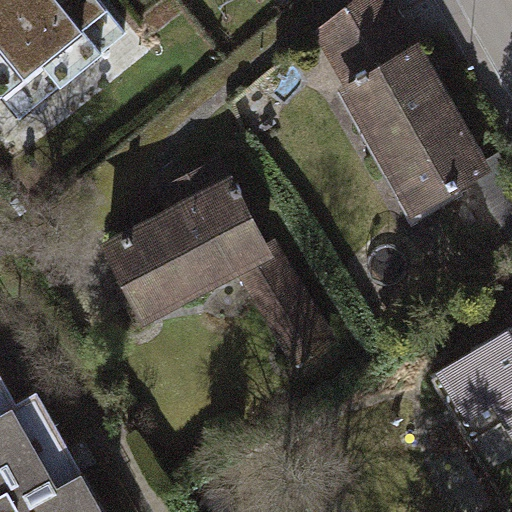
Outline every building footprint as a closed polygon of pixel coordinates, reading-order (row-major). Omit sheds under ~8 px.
[(104,0),(0,0),(0,90),(20,115),(128,29),(104,0)] [(403,7),(323,49),(400,194),(479,152),(403,7)] [(257,172),(113,254),(146,313),(244,258),(311,376),(358,349),(257,172)] [(511,301),(421,352),(465,431),(505,409),(511,421),(511,301)] [(111,511),(22,349),(0,361),(0,511),(111,511)]
